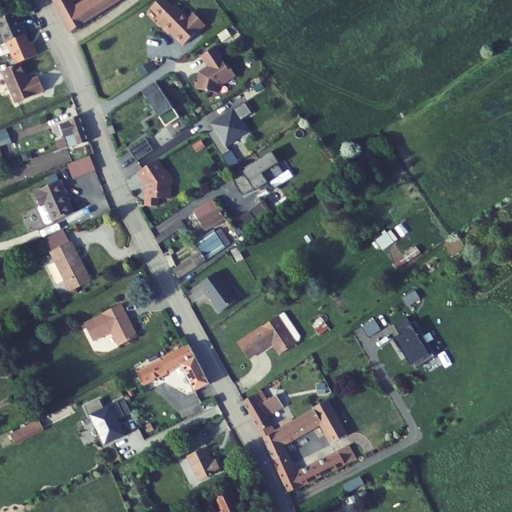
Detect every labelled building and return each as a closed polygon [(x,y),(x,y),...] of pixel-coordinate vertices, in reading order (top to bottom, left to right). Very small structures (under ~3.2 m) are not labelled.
[(71,32),(122,0),(121,0),(90,0),(76,10),(70,0),(54,0),(53,0),(71,32)] [(158,22),(163,27),(168,22),(174,29),(173,30),(186,44),(205,25),(194,13),(184,23),(178,17),(182,14),(173,6),(171,8),(162,0),(158,0),(152,7),(162,17),(158,22)] [(18,20),(19,19),(16,12),(0,19),(0,31),(5,43),(27,34),(23,24),(20,25),(18,20)] [(163,27),(169,34),(173,30),(174,29),(168,22),(163,27)] [(21,63),(37,55),(34,47),(32,48),(29,43),(26,35),(7,43),(17,65),(21,63)] [(210,67),(201,73),(200,79),(198,79),(196,86),(198,87),(198,89),(207,91),(208,92),(210,91),(218,93),(220,85),(236,75),(229,64),(227,66),(215,48),(202,56),(210,67)] [(21,63),(2,71),(16,103),(45,91),(39,77),(28,82),(25,76),(26,76),(21,63)] [(156,81),(142,91),(160,118),(162,116),(169,125),(180,117),(156,81)] [(215,129),(208,134),(223,156),(230,151),(227,146),(248,132),(241,121),(252,113),(245,102),(211,124),(215,129)] [(68,148),(89,142),(80,116),(69,119),(70,121),(60,124),(64,138),(55,141),(59,150),(68,148)] [(162,116),(160,118),(166,127),(169,125),(162,116)] [(0,135),(0,148),(3,160),(16,156),(8,133),(0,135)] [(130,150),(137,161),(154,150),(146,139),(130,150)] [(279,163),(272,151),(259,159),(260,161),(245,170),(246,172),(233,180),(243,196),(259,186),(262,190),(270,185),(268,183),(284,173),(278,164),(279,163)] [(32,158),(30,152),(23,154),(25,161),(32,158)] [(94,170),(88,156),(66,165),(72,179),(94,170)] [(168,185),(168,180),(163,172),(166,170),(159,159),(139,172),(144,180),(145,179),(149,185),(149,192),(147,192),(147,206),(158,206),(159,198),(171,198),(171,185),(168,185)] [(144,180),(139,172),(138,173),(146,186),(146,206),(147,206),(147,192),(149,192),(149,185),(145,179),(144,180)] [(45,180),(48,186),(56,183),(53,177),(45,180)] [(48,224),(72,214),(64,196),(67,194),(61,180),(56,183),(48,186),(34,192),(40,206),(39,209),(45,223),(48,224)] [(198,219),(206,231),(226,219),(219,209),(218,209),(213,200),(194,212),(198,219)] [(244,232),(258,222),(250,211),(236,221),(244,232)] [(404,222),(396,227),(407,244),(414,239),(404,222)] [(158,243),(179,229),(178,227),(175,224),(155,238),(158,243)] [(226,248),(227,247),(217,232),(215,229),(194,243),(200,252),(171,271),(176,280),(226,248)] [(227,247),(230,244),(220,229),(217,232),(227,247)] [(53,251),(70,242),(64,230),(46,239),(53,251)] [(376,240),(384,250),(394,242),(387,232),(376,240)] [(71,291),(91,281),(71,242),(70,242),(53,251),(51,252),(71,291)] [(397,269),(421,253),(416,246),(393,264),(397,269)] [(221,312),(237,300),(216,272),(199,285),(209,298),(210,297),(221,312)] [(402,297),(406,306),(420,299),(415,291),(402,297)] [(103,315),(85,324),(93,341),(112,332),(119,346),(137,337),(130,324),(128,324),(127,321),(128,320),(121,304),(103,313),(103,315)] [(295,343),(299,340),(300,337),(284,313),(277,317),(295,343)] [(280,355),(296,344),(295,343),(277,317),(238,344),(249,359),(273,343),(280,355)] [(416,369),(436,357),(414,322),(411,323),(407,317),(394,325),(401,336),(395,339),(411,367),(414,365),(416,369)] [(354,331),(361,343),(381,330),(374,319),(354,331)] [(319,336),(327,330),(322,324),(315,330),(319,336)] [(143,385),(176,368),(180,375),(185,372),(195,391),(210,384),(189,346),(137,372),(143,385)] [(321,398),(327,397),(324,384),(318,386),(321,398)] [(261,391),(243,402),(260,432),(271,426),(267,418),(283,408),(275,396),(266,401),(261,391)] [(104,447),(126,438),(119,419),(132,414),(126,399),(104,408),(101,400),(88,406),(104,447)] [(334,443),(348,435),(336,413),(328,400),(313,408),(314,410),(292,422),(286,426),(275,433),(264,439),(274,461),(286,455),(282,445),(321,422),(334,443)] [(61,410),(52,410),(52,418),(61,418),(61,410)] [(38,419),(10,434),(14,442),(42,427),(38,419)] [(264,439),(275,433),(271,426),(260,432),(264,439)] [(127,444),(135,447),(138,440),(130,437),(127,444)] [(349,444),(338,450),(339,452),(346,465),(357,459),(349,444)] [(217,460),(213,462),(206,447),(188,456),(200,481),(222,471),(217,460)] [(296,475),(290,463),(277,468),(289,493),(346,465),(339,452),(296,475)] [(277,468),(290,463),(286,455),(274,461),(277,468)] [(342,485),(347,494),(364,485),(360,476),(342,485)] [(221,511),(240,511),(230,489),(208,500),(211,507),(218,504),(221,511)]
